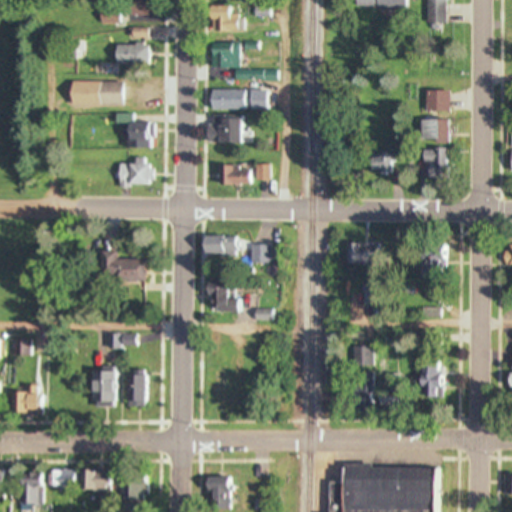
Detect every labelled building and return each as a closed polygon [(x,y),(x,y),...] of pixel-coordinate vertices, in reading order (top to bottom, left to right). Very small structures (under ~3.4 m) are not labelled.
[(159,18),(158,0),(125,0),(125,18),(159,18)] [(351,0),(352,8),(405,8),(404,0),(351,0)] [(424,0),(424,24),(443,24),(442,0),(424,0)] [(206,8),(206,33),(244,33),(244,18),(230,18),(230,8),(206,8)] [(99,25),(115,24),(115,13),(98,14),(99,25)] [(237,44),(208,44),(208,70),(237,70),(237,44)] [(111,45),(111,64),(144,64),(144,45),(111,45)] [(93,108),(119,108),(119,83),(93,83),(93,108)] [(207,110),(243,110),(243,91),(207,91),(207,110)] [(446,92),(424,92),(424,113),(446,113),(446,92)] [(204,119),(204,145),(235,145),(235,119),(204,119)] [(418,121),(418,142),(445,142),(445,121),(418,121)] [(122,150),(148,150),(148,123),(122,123),(122,150)] [(421,184),(445,184),(445,151),(421,151),(421,184)] [(367,155),(367,174),(394,174),(394,155),(367,155)] [(114,165),(114,187),(147,187),(147,165),(114,165)] [(214,186),(248,186),(248,169),(214,169),(214,186)] [(201,238),(201,255),(234,255),(234,238),(201,238)] [(268,264),(268,246),(248,246),(248,264),(268,264)] [(343,265),(370,265),(370,246),(343,246),(343,265)] [(501,267),(511,266),(511,247),(501,247),(501,267)] [(142,260),(112,261),(112,252),(92,252),(92,283),(142,282),(142,260)] [(416,253),(416,279),(443,279),(443,253),(416,253)] [(202,298),(207,298),(207,314),(236,313),(236,300),(224,300),(224,284),(202,284),(202,298)] [(106,336),(106,348),(134,348),(134,336),(106,336)] [(12,356),(27,356),(27,342),(12,342),(12,356)] [(350,367),(369,367),(369,348),(350,348),(350,367)] [(417,398),(433,398),(433,363),(417,363),(417,398)] [(205,410),(226,410),(226,372),(205,372),(205,410)] [(111,373),(87,373),(87,409),(111,409),(111,373)] [(144,377),(123,377),(123,409),(144,409),(144,377)] [(349,411),(368,411),(368,377),(349,377),(349,411)] [(8,393),(8,416),(39,416),(39,388),(23,388),(23,393),(8,393)] [(326,511),(328,460),(435,462),(433,511),(326,511)] [(45,471),(45,491),(92,491),(92,498),(108,498),(108,472),(45,471)] [(16,507),(39,507),(39,475),(16,475),(16,507)] [(500,497),(511,497),(511,476),(500,476),(500,497)] [(227,508),(227,479),(202,479),(202,508),(227,508)] [(121,498),(144,495),(142,480),(119,482),(121,498)]
